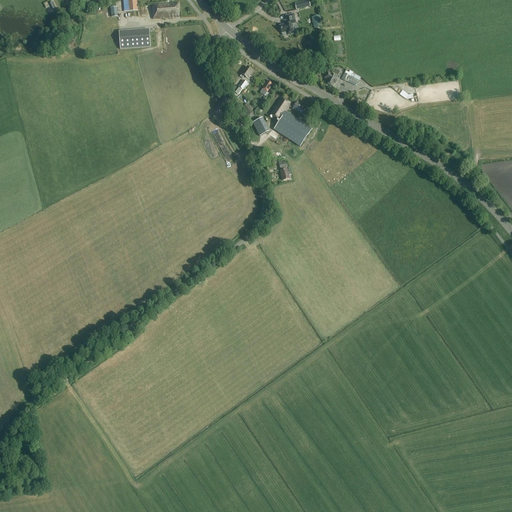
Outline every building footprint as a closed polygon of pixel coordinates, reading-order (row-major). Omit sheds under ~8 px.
[(138,11),(136,0),(124,0),(126,12),(138,11)] [(309,1),(295,4),(296,10),(311,7),(309,1)] [(179,18),(178,3),(152,5),(153,20),(179,18)] [(287,36),(294,34),(292,24),(296,23),(294,14),(286,16),(287,21),(284,21),(284,25),(280,26),(281,33),(282,33),(283,34),(283,35),(285,35),(286,35),(287,35),(287,36)] [(320,16),(312,18),(314,28),(322,27),(320,16)] [(247,67),(242,74),(240,77),(243,78),(244,76),(248,78),(253,71),(247,67)] [(337,74),(333,72),(332,74),(327,72),(325,77),(326,79),(328,80),(327,84),(332,87),(337,77),(336,76),(337,74)] [(359,81),(344,74),(342,79),(347,82),(347,81),(357,86),(359,81)] [(239,87),(240,87),(235,93),(239,95),(243,90),(244,91),(246,88),(247,88),(249,85),(243,80),(239,87)] [(272,85),(267,82),(262,90),(260,93),(264,96),(267,93),(272,85)] [(306,109),(297,103),(295,106),(282,98),(278,103),(279,103),(271,115),(286,125),(299,134),(304,125),(286,113),(289,107),(292,109),(292,110),(301,115),(306,109)] [(247,104),(243,107),(248,115),(253,113),(247,104)] [(253,123),(260,137),(269,132),(262,118),(253,123)] [(283,145),(286,148),(296,136),(293,133),(283,145)] [(279,164),(281,170),(288,167),(286,161),(279,164)] [(290,169),(287,170),(287,169),(280,171),(283,181),(290,179),(289,176),(291,175),(290,169)]
